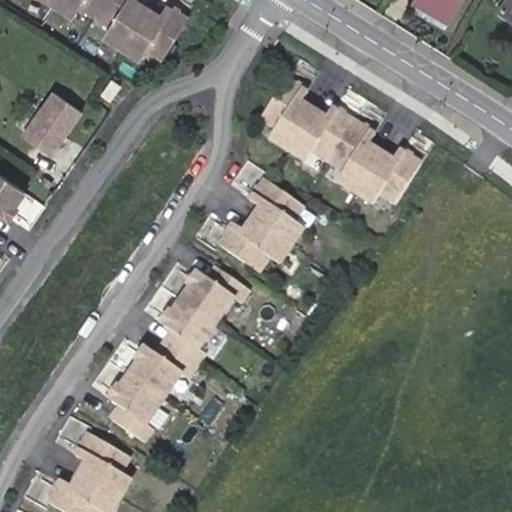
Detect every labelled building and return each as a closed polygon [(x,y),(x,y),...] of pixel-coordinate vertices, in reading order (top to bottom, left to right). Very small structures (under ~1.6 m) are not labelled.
[(137,0),(53,0),(72,12),(79,1),(84,4),(115,24),(120,27),(113,38),(140,55),(146,44),(151,47),(167,57),(190,19),(168,4),(161,15),(137,0)] [(415,0),(414,2),(446,22),(458,0),(415,0)] [(511,0),(504,0),(497,10),(511,19),(511,0)] [(77,15),(84,4),(79,1),(72,12),(77,15)] [(446,22),(414,2),(410,9),(444,28),(446,22)] [(113,38),(120,27),(115,24),(108,34),(113,38)] [(145,58),(151,47),(146,44),(140,55),(145,58)] [(109,94),(120,79),(112,74),(102,89),(109,94)] [(367,145),(374,134),(331,108),(325,119),(300,103),(307,93),(285,79),(262,117),(278,127),(283,130),(276,141),(303,158),(310,147),(315,150),(346,169),(351,173),(344,183),(371,200),(377,189),(383,193),(398,202),(421,164),(399,150),(392,160),(367,145)] [(53,151),(83,107),(56,88),(25,131),(53,151)] [(276,141),(283,130),(278,127),(271,138),(276,141)] [(308,161),(315,150),(310,147),(303,158),(308,161)] [(344,183),(351,173),(346,169),(339,180),(344,183)] [(0,210),(8,217),(26,191),(0,173),(0,210)] [(260,273),(305,208),(267,181),(252,202),(262,209),(246,233),(235,226),(221,246),(260,273)] [(376,203),(383,193),(377,189),(371,200),(376,203)] [(207,354),(201,350),(237,299),(243,303),(251,292),(218,269),(209,281),(201,275),(165,327),(173,333),(157,356),(149,350),(113,402),(121,407),(112,420),(146,443),(154,431),(147,427),(183,376),(189,380),(207,354)] [(114,511),(129,486),(119,480),(131,458),(90,434),(77,456),(88,462),(74,488),(63,481),(50,503),(65,511),(99,511),(104,506),(114,511)]
